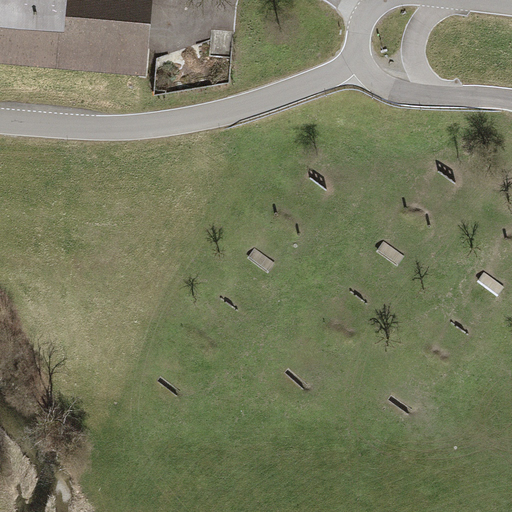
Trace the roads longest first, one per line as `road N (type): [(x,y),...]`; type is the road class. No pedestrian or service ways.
road 1 (unclassified): [(359,55),(315,82),(178,121),(110,127),(0,120)]
road 2 (unclassified): [(359,55),(375,80),(398,91),(511,99)]
